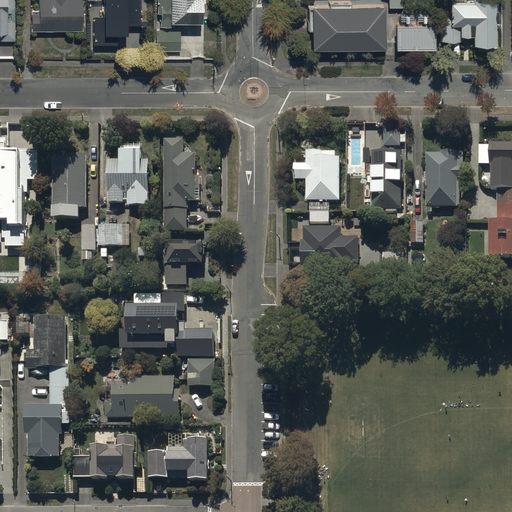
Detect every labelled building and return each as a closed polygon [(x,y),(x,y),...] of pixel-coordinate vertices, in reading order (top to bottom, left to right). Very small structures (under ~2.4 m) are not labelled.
[(0,0),(0,38),(14,39),(14,0),(0,0)] [(31,8),(31,29),(80,29),(80,0),(38,0),(38,8),(31,8)] [(93,0),(93,14),(91,14),(91,41),(124,41),(124,14),(128,14),(127,0),(93,0)] [(155,0),(156,11),(159,11),(159,25),(173,25),(173,20),(199,20),(198,0),(155,0)] [(441,19),(441,41),(463,41),(463,34),(473,34),(473,43),(494,44),(494,30),(497,30),(497,9),(494,9),(493,0),(472,0),(473,2),(450,1),(450,19),(441,19)] [(386,49),(386,6),(310,7),(310,49),(386,49)] [(435,26),(396,26),(396,48),(435,48),(435,26)] [(179,29),(155,29),(155,49),(179,49),(179,29)] [(400,130),(384,130),(384,148),(400,148),(400,144),(406,144),(406,136),(400,136),(400,130)] [(183,142),(164,142),(164,231),(187,231),(187,210),(189,209),(189,202),(196,202),(196,199),(199,199),(199,177),(195,177),(195,155),(183,155),(183,142)] [(511,143),(489,144),(489,165),(491,165),(490,191),(498,191),(497,223),(490,223),(490,260),(511,259),(511,143)] [(120,162),(108,162),(108,204),(124,204),(124,202),(128,202),(128,207),(148,207),(148,162),(142,162),(142,145),(120,145),(120,162)] [(1,155),(0,155),(0,224),(4,224),(4,240),(7,240),(7,248),(26,248),(26,194),(28,194),(28,182),(39,182),(39,151),(9,151),(8,147),(1,147),(1,155)] [(386,153),(386,154),(372,154),(372,166),(367,166),(367,177),(372,177),(372,211),(386,211),(386,213),(397,213),(397,210),(401,210),(402,153),(397,153),(396,153),(396,152),(395,152),(395,151),(394,151),(393,151),(392,151),(391,150),(391,151),(390,151),(389,151),(388,152),(387,152),(387,153),(386,153)] [(306,166),(294,166),(294,181),(306,181),(306,203),(310,203),(310,208),(329,209),(329,203),(340,203),(340,159),(336,159),(336,153),(306,153),(306,166)] [(442,155),(427,155),(426,208),(427,208),(427,213),(432,213),(432,208),(457,209),(458,180),(463,180),(463,153),(442,153),(442,155)] [(53,190),(53,221),(79,220),(79,210),(87,210),(87,158),(68,158),(68,161),(53,161),(53,179),(49,179),(49,190),(53,190)] [(329,223),(329,212),(310,212),(310,229),(304,229),(304,242),(301,242),(301,268),(346,268),(346,263),(356,263),(356,238),(341,238),(341,228),(317,228),(317,223),(329,223)] [(423,222),(411,222),(411,244),(423,244),(423,222)] [(130,226),(99,226),(99,247),(102,248),(101,258),(107,258),(107,247),(130,248),(130,226)] [(96,227),(82,227),(82,261),(92,260),(92,252),(96,252),(96,227)] [(216,244),(216,231),(205,231),(205,245),(216,244)] [(203,245),(166,246),(166,286),(187,286),(187,266),(203,266),(203,245)] [(404,254),(384,253),(384,274),(404,274),(404,254)] [(184,300),(184,317),(207,317),(207,300),(184,300)] [(67,318),(35,317),(35,352),(28,352),(28,370),(51,370),(52,407),(27,407),(27,437),(29,437),(29,458),(61,458),(61,436),(64,436),(64,426),(71,425),(70,369),(67,369),(67,318)] [(124,329),(124,355),(184,355),(184,322),(167,322),(167,317),(151,317),(151,322),(134,322),(134,329),(124,329)] [(188,363),(188,388),(215,388),(214,363),(188,363)] [(106,405),(106,419),(180,418),(180,392),(174,392),(174,379),(130,379),(130,388),(113,388),(113,405),(106,405)] [(92,479),(91,481),(109,481),(109,479),(117,479),(117,481),(135,481),(135,469),(137,469),(137,456),(135,456),(135,438),(118,438),(118,447),(108,447),(108,449),(91,449),(91,458),(76,458),(76,478),(92,479)] [(167,453),(149,453),(149,479),(189,479),(189,483),(208,483),(208,441),(183,441),(183,449),(167,449),(167,453)]
